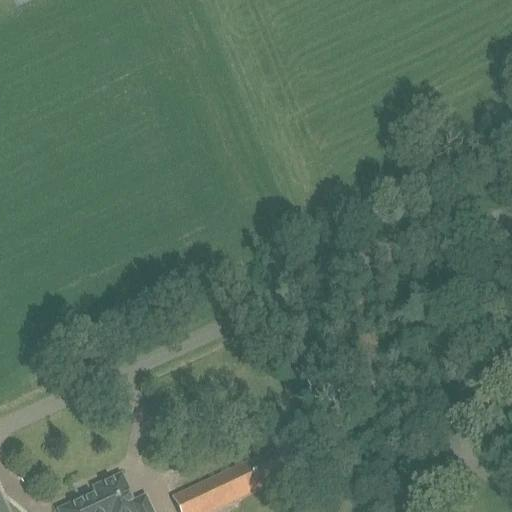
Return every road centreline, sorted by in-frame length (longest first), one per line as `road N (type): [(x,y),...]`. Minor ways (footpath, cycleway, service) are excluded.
road 1 (unclassified): [(0,432),(434,235),(480,223),(511,228)]
road 2 (unclassified): [(426,511),(511,372)]
